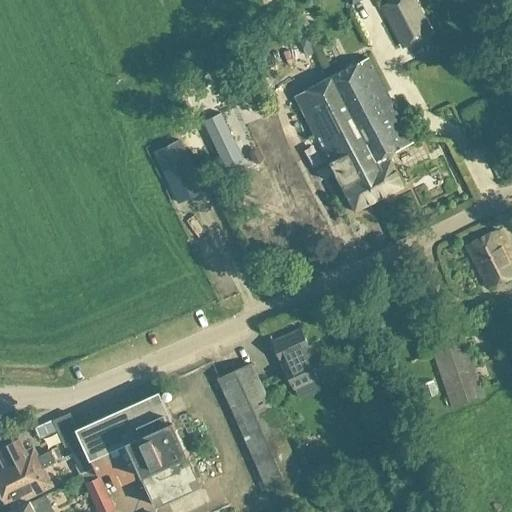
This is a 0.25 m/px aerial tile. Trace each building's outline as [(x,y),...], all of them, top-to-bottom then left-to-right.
[(416,0),(391,0),(379,7),(401,49),(433,33),(416,0)] [(371,188),(377,199),(403,186),(387,155),(412,142),(368,57),(328,78),(372,162),(371,163),(374,169),(366,173),(373,186),(371,188)] [(295,95),(321,146),(344,191),(355,210),(377,199),(371,188),(373,186),(366,173),(374,169),(371,163),(372,162),(328,78),(295,95)] [(242,160),(221,116),(204,124),(224,168),(242,160)] [(177,203),(203,191),(179,140),(154,152),(177,203)] [(511,259),(497,229),(466,245),(488,288),(511,275),(511,259)] [(312,355),(310,349),(300,328),(272,341),(281,362),(284,369),(293,389),(294,389),(299,400),(327,387),(322,377),(323,376),(313,354),(312,355)] [(463,340),(442,347),(431,350),(451,407),(483,396),(463,340)] [(217,379),(267,490),(301,475),(251,364),(217,379)] [(172,421),(159,391),(76,429),(84,446),(89,458),(90,460),(90,459),(93,466),(94,468),(98,477),(99,476),(106,474),(109,474),(115,488),(142,476),(155,506),(201,485),(187,455),(188,454),(173,420),(172,421)] [(84,446),(76,429),(69,413),(52,420),(64,448),(69,446),(72,452),(84,446)] [(84,446),(72,452),(77,463),(89,458),(84,446)] [(37,457),(32,448),(0,464),(0,487),(42,467),(42,468),(55,462),(50,451),(37,457)] [(51,486),(42,468),(42,467),(0,487),(0,491),(8,507),(51,486)] [(98,477),(94,468),(84,473),(88,482),(88,481),(102,511),(111,511),(115,511),(99,476),(98,477)] [(256,479),(243,483),(252,511),(265,507),(256,479)] [(30,503),(29,501),(6,511),(53,511),(45,495),(30,503)] [(292,511),(288,502),(268,511),(292,511)]
